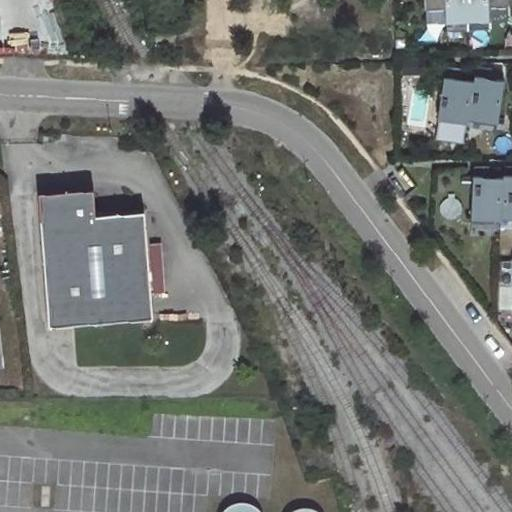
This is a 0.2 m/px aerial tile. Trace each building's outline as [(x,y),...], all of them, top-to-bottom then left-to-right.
[(425,0),(426,9),(446,8),(446,22),(468,21),(489,20),(488,7),(508,6),(508,0),(425,0)] [(489,30),(489,20),(468,21),(468,30),(489,30)] [(468,21),(446,22),(447,31),(468,30),(468,21)] [(446,67),(438,119),(468,124),(469,119),(474,81),(454,78),(456,68),(446,67)] [(486,68),(477,67),(474,81),(469,119),(498,123),(505,81),(485,77),(486,68)] [(474,167),(472,219),(511,219),(511,165),(504,166),(504,178),(483,177),(484,167),(474,167)] [(152,316),(144,211),(96,214),(94,188),(40,192),(50,324),(152,316)]
